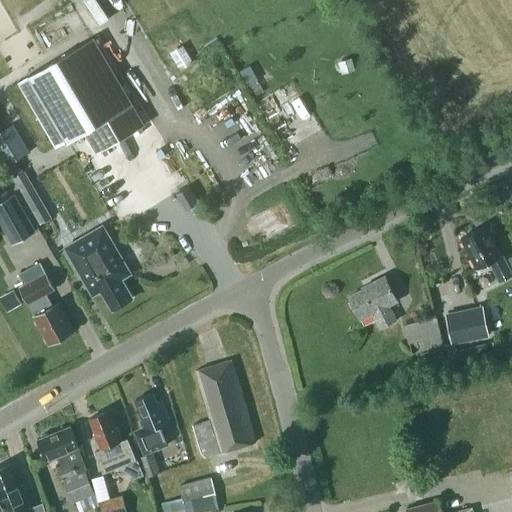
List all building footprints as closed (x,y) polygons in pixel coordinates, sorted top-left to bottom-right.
[(70,140),(71,142),(81,136),(87,132),(100,152),(142,127),(91,39),(31,75),(70,140)] [(187,53),(170,66),(175,75),(194,62),(187,53)] [(12,124),(0,130),(0,153),(7,165),(28,152),(12,124)] [(179,131),(165,139),(195,190),(209,182),(179,131)] [(81,136),(71,142),(70,140),(66,143),(66,142),(42,156),(68,198),(105,175),(81,136)] [(24,171),(14,177),(40,222),(50,216),(24,171)] [(197,202),(188,187),(176,194),(185,209),(197,202)] [(0,201),(0,220),(13,244),(37,230),(15,192),(0,201)] [(102,225),(65,247),(93,295),(101,290),(112,309),(132,297),(121,278),(130,273),(102,225)] [(511,273),(502,254),(499,255),(483,226),(461,238),(477,268),(489,262),(498,281),(511,273)] [(17,283),(19,287),(49,342),(73,329),(58,301),(53,304),(46,292),(54,288),(40,262),(17,274),(21,281),(17,283)] [(397,320),(389,305),(396,302),(384,277),(368,285),(369,287),(349,297),(359,317),(372,311),(381,328),(397,320)] [(447,315),(453,341),(453,342),(455,342),(488,335),(482,307),(447,315)] [(423,349),(443,344),(435,317),(403,326),(407,342),(420,338),(423,349)] [(422,366),(441,361),(438,350),(419,355),(422,366)] [(201,453),(205,455),(255,440),(232,358),(195,369),(210,418),(193,425),(201,453)] [(166,444),(159,426),(170,421),(161,399),(157,401),(153,392),(135,399),(143,420),(141,420),(146,433),(137,436),(143,453),(166,444)] [(134,477),(144,474),(137,458),(136,459),(128,438),(123,440),(117,426),(114,427),(108,410),(91,417),(96,432),(94,433),(100,449),(95,451),(104,472),(118,467),(133,475),(134,477)] [(41,433),(39,437),(40,438),(38,438),(47,460),(59,455),(63,466),(58,467),(63,480),(65,480),(74,503),(95,494),(86,471),(89,470),(80,447),(72,425),(50,434),(50,433),(46,432),(41,433)] [(161,472),(154,453),(139,458),(146,477),(161,472)] [(11,463),(0,467),(0,509),(5,507),(6,511),(31,511),(28,498),(23,484),(20,485),(11,463)] [(212,477),(179,484),(185,511),(200,511),(219,508),(212,477)] [(127,511),(123,496),(100,503),(102,511),(127,511)] [(470,511),(470,508),(451,511),(440,511),(438,499),(405,507),(406,511),(470,511)]
